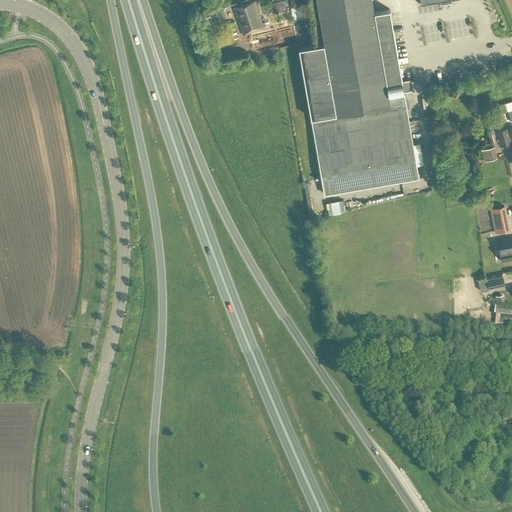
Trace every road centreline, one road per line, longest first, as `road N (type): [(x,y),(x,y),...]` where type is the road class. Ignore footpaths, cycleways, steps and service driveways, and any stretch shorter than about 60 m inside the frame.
road 1 (trunk): [(413,511),(234,234),(142,0)]
road 2 (tertiary): [(80,511),(89,422),(120,296),(120,218),(86,64),(64,32),(19,6)]
road 3 (trunk): [(113,0),(159,253),(156,511)]
road 4 (trunk): [(319,511),(233,308),(156,93)]
